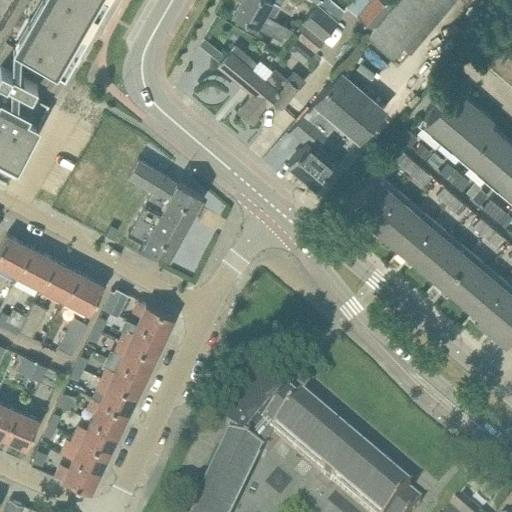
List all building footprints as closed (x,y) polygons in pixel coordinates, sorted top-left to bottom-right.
[(47,0),(18,50),(64,76),(107,0),(47,0)] [(241,0),(234,13),(256,26),(284,42),(293,30),(272,18),(280,5),(271,0),(241,0)] [(313,0),(318,2),(317,3),(337,20),(344,11),(330,0),(313,0)] [(367,0),(356,15),(359,18),(360,16),(370,24),(369,25),(373,29),(396,2),(394,0),(384,0),(383,0),(367,0)] [(397,0),(396,2),(373,29),(370,33),(367,37),(392,58),(404,45),(410,50),(452,0),(397,0)] [(302,22),(322,39),(338,21),(337,20),(317,3),(302,22)] [(322,39),(302,22),(293,33),(314,51),(324,40),(322,39)] [(203,38),(198,44),(220,63),(225,57),(203,38)] [(220,63),(218,65),(251,93),(238,109),(252,122),(259,114),(260,116),(263,112),(261,111),(271,99),(281,108),(294,93),(297,90),(304,81),(293,70),(287,77),(286,79),(273,68),(272,69),(271,70),(259,59),(257,61),(255,64),(234,46),(230,51),(225,57),(220,63)] [(0,133),(26,147),(48,104),(32,95),(36,86),(0,66),(0,133)] [(308,112),(315,117),(321,123),(322,122),(321,121),(329,111),(360,137),(382,111),(339,75),(308,112)] [(446,80),(432,96),(441,103),(425,122),(511,194),(511,142),(490,124),(493,120),(446,80)] [(305,141),(288,162),(315,185),(333,164),(314,147),(327,132),(304,113),(291,129),(305,141)] [(399,137),(404,141),(411,133),(406,128),(399,137)] [(0,133),(0,162),(14,170),(26,147),(0,133)] [(416,136),(411,133),(404,141),(409,146),(416,136)] [(149,143),(144,149),(153,156),(157,149),(149,143)] [(398,147),(390,156),(404,168),(411,159),(398,147)] [(426,160),(435,168),(443,158),(434,150),(426,160)] [(128,175),(152,189),(167,197),(177,180),(137,158),(128,175)] [(417,164),(411,159),(404,168),(410,173),(417,164)] [(439,171),(445,176),(452,167),(446,162),(439,171)] [(424,169),(417,164),(410,173),(416,178),(424,169)] [(450,180),(458,172),(452,167),(445,176),(450,180)] [(424,169),(416,178),(422,183),(429,174),(424,169)] [(456,185),(463,176),(458,172),(450,180),(456,185)] [(463,176),(456,185),(461,190),(469,181),(463,176)] [(511,296),(371,179),(345,210),(366,227),(369,223),(478,315),(474,319),(494,336),(496,333),(508,343),(511,338),(511,296)] [(177,180),(167,197),(152,189),(127,232),(144,241),(143,241),(168,255),(190,216),(195,219),(201,209),(195,206),(201,194),(177,180)] [(464,192),(471,198),(479,188),(473,182),(464,192)] [(436,195),(441,200),(449,191),(443,186),(436,195)] [(472,199),(479,205),(488,195),(481,189),(472,199)] [(447,204),(455,195),(449,191),(441,200),(447,204)] [(460,200),(455,195),(447,204),(452,209),(460,200)] [(482,207),(488,212),(495,203),(489,199),(482,207)] [(460,200),(452,209),(458,214),(466,205),(460,200)] [(501,208),(495,203),(488,212),(493,217),(501,208)] [(499,222),(507,213),(501,208),(493,217),(499,222)] [(507,213),(499,222),(504,226),(511,218),(507,213)] [(472,226),(478,231),(486,221),(480,217),(472,226)] [(491,226),(486,221),(478,231),(484,235),(491,226)] [(497,231),(491,226),(484,235),(489,240),(497,231)] [(497,231),(489,240),(495,245),(502,236),(497,231)] [(0,246),(0,263),(16,272),(30,246),(7,234),(0,246)] [(16,272),(40,285),(54,258),(30,246),(16,272)] [(40,285),(64,298),(78,271),(54,258),(40,285)] [(78,271),(64,298),(89,311),(103,284),(78,271)] [(129,294),(117,288),(115,291),(113,290),(103,308),(118,315),(129,294)] [(18,329),(31,336),(46,307),(33,300),(18,329)] [(138,300),(135,307),(143,310),(137,323),(165,336),(174,317),(147,304),(146,303),(146,304),(138,300)] [(17,318),(2,311),(0,315),(0,323),(12,329),(17,318)] [(99,315),(94,326),(102,330),(107,319),(99,315)] [(59,350),(71,356),(86,322),(74,317),(59,350)] [(120,339),(155,356),(165,336),(137,323),(130,336),(123,333),(120,339)] [(97,341),(102,330),(94,326),(89,337),(97,341)] [(118,362),(146,375),(155,356),(120,339),(117,345),(124,348),(118,362)] [(81,354),(75,365),(83,369),(89,358),(81,354)] [(24,357),(18,371),(30,376),(36,362),(24,357)] [(36,362),(30,376),(41,381),(47,367),(36,362)] [(102,378),(137,394),(146,375),(118,362),(112,375),(105,372),(102,378)] [(75,365),(70,376),(78,379),(83,369),(75,365)] [(233,511),(264,448),(262,447),(273,434),(367,511),(411,511),(421,501),(360,448),(362,445),(353,437),(350,440),(288,388),(286,392),(279,387),(270,378),(264,375),(262,374),(256,374),(247,378),(226,424),(243,432),(240,437),(228,431),(189,511),(233,511)] [(100,401),(127,414),(137,394),(102,378),(99,384),(107,388),(100,400),(100,401)] [(57,403),(64,407),(68,409),(74,396),(63,391),(57,403)] [(92,397),(89,403),(97,406),(90,420),(118,433),(127,414),(100,401),(100,400),(92,397)] [(0,434),(4,436),(16,409),(0,402),(0,434)] [(16,409),(4,436),(26,446),(38,418),(16,409)] [(54,411),(49,422),(56,426),(61,415),(54,411)] [(77,430),(74,436),(109,452),(118,433),(90,420),(84,433),(77,430)] [(49,422),(43,433),(51,437),(56,426),(49,422)] [(74,436),(71,441),(78,445),(72,458),(100,472),(109,452),(74,436)] [(33,461),(42,465),(47,454),(38,450),(33,461)] [(58,468),(55,474),(63,478),(62,478),(64,479),(90,492),(100,472),(72,458),(65,472),(58,468)] [(3,511),(22,511),(25,506),(10,499),(3,511)] [(475,511),(459,499),(447,511),(475,511)]
